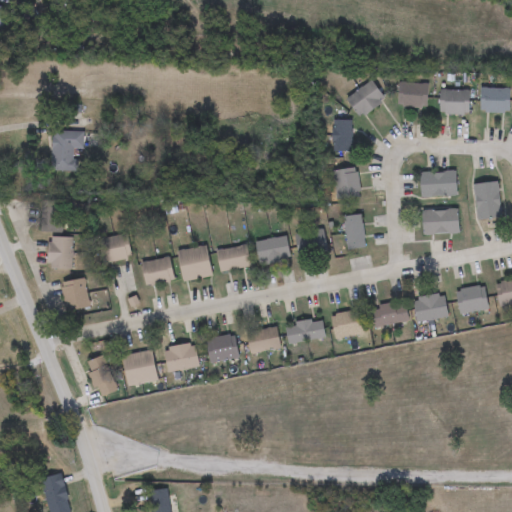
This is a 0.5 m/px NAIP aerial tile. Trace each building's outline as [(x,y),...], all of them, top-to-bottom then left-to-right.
[(346,98),(372,81),(385,101),(359,118),(346,98)] [(427,84),(426,108),(398,107),(398,83),(427,84)] [(510,113),(480,113),(480,89),(510,89),(510,113)] [(440,90),(469,90),(469,115),(440,115),(440,90)] [(351,121),(351,152),(332,152),(332,121),(351,121)] [(83,149),(73,149),(72,161),(78,161),(78,172),(52,171),(53,132),(83,132),(83,149)] [(334,169),(358,169),(358,198),(334,198),(334,169)] [(420,196),(420,173),(456,173),(456,196),(420,196)] [(476,219),(474,184),(499,182),(501,218),(476,219)] [(40,233),(40,201),(63,201),(63,233),(40,233)] [(423,210),(458,210),(458,235),(423,235),(423,210)] [(347,250),(343,217),(362,215),(365,248),(347,250)] [(327,254),(298,256),(296,232),(324,229),(327,254)] [(47,268),(47,237),(71,237),(71,268),(47,268)] [(101,238),(129,237),(130,260),(102,262),(101,238)] [(256,242),(287,237),(290,259),(259,264),(256,242)] [(216,251),(246,245),(250,267),(220,272),(216,251)] [(184,283),(177,252),(206,246),(213,276),(184,283)] [(174,282),(146,287),(141,263),(170,258),(174,282)] [(495,284),(511,279),(511,305),(501,308),(495,284)] [(62,281),(86,280),(87,309),(63,310),(62,281)] [(456,291),(484,285),(488,309),(461,315),(456,291)] [(448,318),(417,323),(413,299),(444,293),(448,318)] [(368,309),(405,302),(409,321),(372,328),(368,309)] [(336,341),(331,317),(358,310),(364,334),(336,341)] [(323,320),(325,340),(289,344),(287,324),(323,320)] [(280,349),(251,355),(247,333),(276,328),(280,349)] [(239,359),(211,364),(207,339),(235,335),(239,359)] [(167,370),(167,346),(197,346),(197,370),(167,370)] [(157,382),(127,386),(123,356),(153,351),(157,382)] [(117,391),(100,399),(85,363),(102,356),(117,391)] [(48,511),(40,480),(60,474),(71,511),(48,511)] [(151,511),(151,491),(169,490),(169,511),(151,511)]
